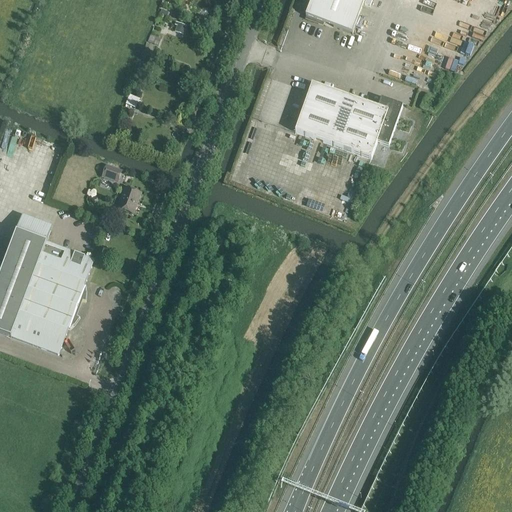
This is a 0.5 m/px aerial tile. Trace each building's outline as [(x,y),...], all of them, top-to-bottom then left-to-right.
[(358,22),(366,0),(313,0),(307,17),(346,32),(353,35),(358,22)] [(493,29),(495,18),(485,16),(482,27),(493,29)] [(406,32),(413,32),(413,22),(405,22),(406,32)] [(358,32),(367,33),(368,26),(359,25),(358,32)] [(465,39),(466,34),(454,30),(452,35),(465,39)] [(371,160),(377,144),(389,148),(403,107),(381,99),(378,109),(312,86),(295,133),(371,160)] [(138,104),(142,94),(131,90),(127,100),(138,104)] [(284,157),(278,159),(284,172),(290,170),(284,157)] [(102,178),(118,183),(121,172),(106,166),(102,178)] [(243,179),(248,181),(252,169),(247,168),(243,179)] [(119,209),(134,215),(142,194),(127,188),(119,209)] [(41,241),(19,232),(0,282),(0,333),(61,357),(71,331),(72,331),(81,319),(76,316),(81,302),(87,303),(89,288),(87,287),(96,261),(49,244),(51,239),(43,236),(41,241)]
